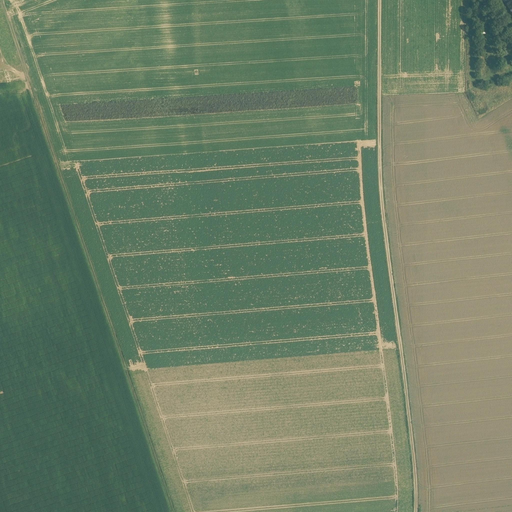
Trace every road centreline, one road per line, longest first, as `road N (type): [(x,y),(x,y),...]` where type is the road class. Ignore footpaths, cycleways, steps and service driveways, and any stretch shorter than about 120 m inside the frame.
road 1 (track): [(173,511),(2,0)]
road 2 (track): [(379,0),(381,207),(409,402),(415,511)]
